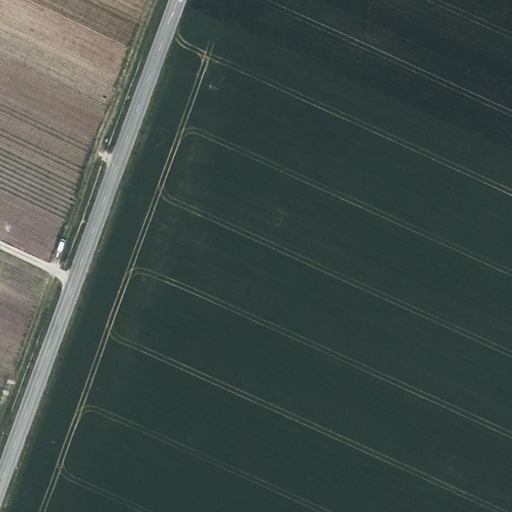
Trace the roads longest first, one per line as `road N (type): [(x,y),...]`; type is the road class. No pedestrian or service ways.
road 1 (tertiary): [(0,480),(175,0)]
road 2 (track): [(0,409),(154,0)]
